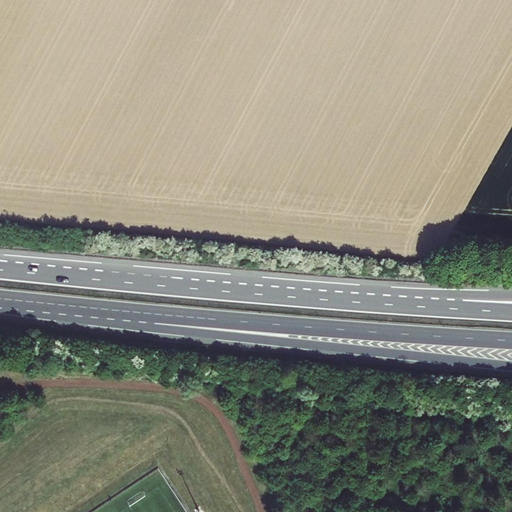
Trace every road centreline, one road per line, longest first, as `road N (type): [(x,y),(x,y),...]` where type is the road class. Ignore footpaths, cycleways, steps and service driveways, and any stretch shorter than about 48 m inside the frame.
road 1 (motorway): [(0,300),(147,327),(511,368)]
road 2 (motorway): [(0,298),(511,340)]
road 3 (motorway): [(511,312),(46,275)]
road 4 (motorway): [(511,296),(46,275)]
road 5 (track): [(0,389),(62,380),(204,399),(263,511)]
